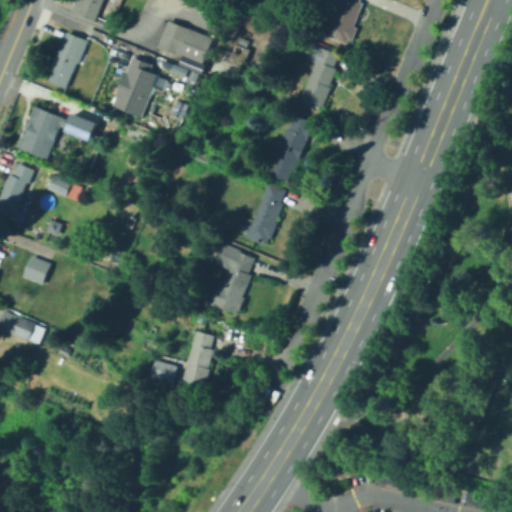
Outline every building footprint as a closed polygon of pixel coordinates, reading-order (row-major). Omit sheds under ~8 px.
[(105,0),(98,22),(72,11),(76,0),(105,0)] [(348,43),(323,33),(331,12),(335,14),(340,0),(361,0),(361,1),(364,3),(355,26),(359,27),(353,41),(350,39),(348,43)] [(200,72),(181,65),(184,57),(159,46),(170,19),(214,38),(200,72)] [(68,88),(51,81),(55,72),(53,71),(69,32),(88,40),(68,88)] [(239,43),(242,37),(250,41),(248,46),(239,43)] [(322,107),(311,103),(310,105),(300,100),(316,62),(306,58),(313,42),(340,54),(335,67),(338,68),(331,86),(332,87),(324,106),(323,105),(322,107)] [(218,75),(208,71),(216,50),(226,53),(228,48),(234,50),(237,43),(252,49),(243,71),(222,63),(218,75)] [(135,56),(154,64),(151,72),(161,76),(145,117),(115,105),(135,56)] [(194,71),(202,74),(199,82),(191,79),(194,71)] [(67,127),(67,125),(63,124),(50,157),(19,144),(36,102),(70,116),(73,109),(100,120),(93,137),(67,127)] [(291,180),(269,171),(277,154),(268,150),(275,135),(283,139),(287,127),(290,128),(296,114),(315,122),(291,180)] [(24,223),(0,213),(0,199),(11,173),(15,174),(20,162),(35,169),(30,183),(28,182),(18,207),(29,212),(24,223)] [(67,196),(50,188),(56,174),(73,181),(67,196)] [(268,245),(248,236),(270,182),(287,189),(282,201),(285,203),(278,221),(280,221),(273,238),(271,237),(268,245)] [(53,220),(65,224),(60,236),(49,231),(53,220)] [(237,313),(213,304),(221,283),(225,285),(231,269),(217,263),(225,243),(242,250),(241,251),(256,257),(250,273),(253,274),(244,296),(247,297),(241,311),(238,309),(237,313)] [(44,283),(24,276),(32,255),(52,262),(44,283)] [(31,339),(0,327),(0,324),(6,310),(38,323),(31,339)] [(205,390),(182,384),(198,329),(215,334),(212,347),(215,348),(210,367),(211,368),(205,390)] [(174,383),(152,376),(157,358),(179,365),(174,383)]
